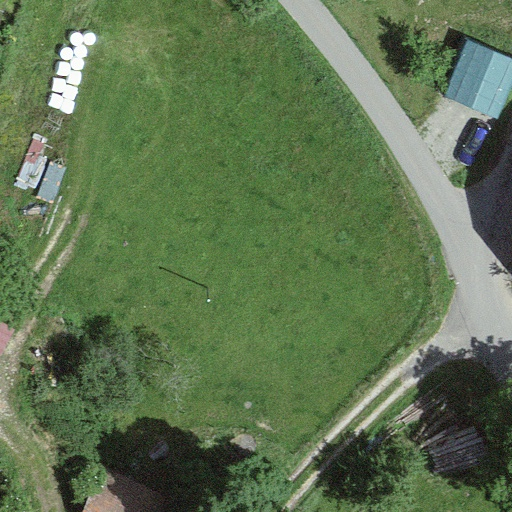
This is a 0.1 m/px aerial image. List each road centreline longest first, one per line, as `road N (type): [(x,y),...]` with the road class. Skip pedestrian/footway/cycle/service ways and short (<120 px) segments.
road 1 (unclassified): [(511,386),(345,38),(304,0)]
road 2 (track): [(262,511),(283,474),(419,354),(485,316)]
